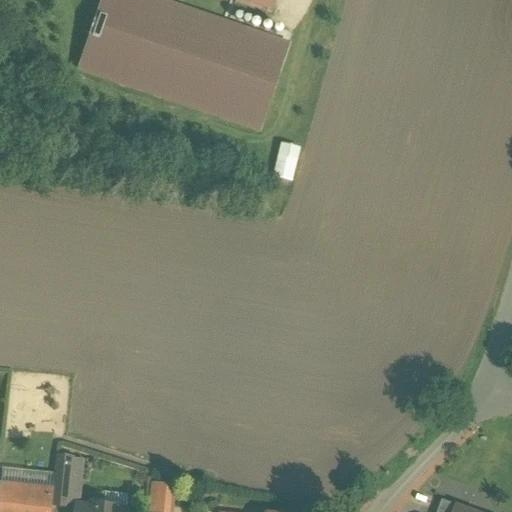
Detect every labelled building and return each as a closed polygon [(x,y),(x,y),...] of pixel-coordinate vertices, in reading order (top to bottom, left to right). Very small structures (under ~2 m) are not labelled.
[(290,45),(158,0),(100,0),(76,70),(259,134),(290,45)] [(237,0),(271,11),(274,0),(237,0)] [(274,145),(267,179),(287,183),(294,149),(274,145)] [(72,509),(76,463),(58,461),(55,494),(54,507),(72,509)] [(166,511),(169,488),(155,486),(152,511),(166,511)] [(55,494),(0,488),(0,511),(53,511),(54,507),(55,494)] [(470,511),(458,507),(458,508),(444,502),(440,511),(470,511)]
